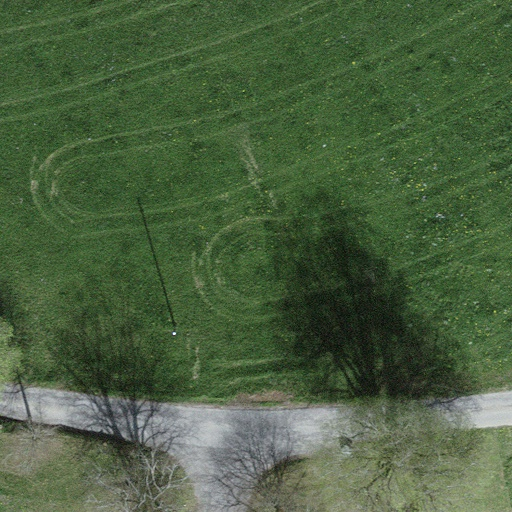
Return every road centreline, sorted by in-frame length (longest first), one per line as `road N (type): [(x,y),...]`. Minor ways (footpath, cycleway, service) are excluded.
road 1 (unclassified): [(233,437),(511,413)]
road 2 (unclassified): [(0,398),(233,437)]
